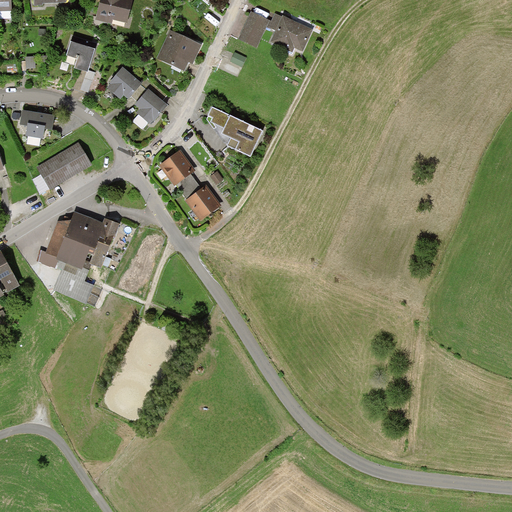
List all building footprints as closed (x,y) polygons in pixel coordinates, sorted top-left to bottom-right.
[(11,0),(0,0),(0,10),(12,10),(11,0)] [(99,0),(95,19),(111,23),(113,19),(127,23),(133,0),(99,0)] [(270,21),(251,12),(238,39),(257,48),(267,27),(270,21)] [(276,31),(282,17),(275,14),(271,21),(270,21),(267,27),(276,31)] [(313,30),(283,16),(282,17),(276,31),(270,43),(292,53),(295,48),(303,52),(313,30)] [(202,44),(170,29),(156,58),(184,71),(189,61),(193,64),(202,44)] [(95,49),(71,41),(66,56),(77,59),(74,68),(87,72),(88,72),(89,70),(95,49)] [(235,52),(230,62),(242,67),(246,57),(235,52)] [(35,56),(26,56),(26,61),(26,69),(36,68),(35,56)] [(142,83),(123,66),(109,82),(111,84),(107,88),(120,99),(124,95),(129,99),(131,96),(141,84),(142,83)] [(95,72),(89,70),(88,72),(87,72),(81,90),(88,92),(95,72)] [(147,90),(141,84),(131,96),(138,101),(147,90)] [(168,105),(149,88),(147,90),(138,101),(135,105),(140,109),(137,113),(139,114),(148,123),(151,125),(168,105)] [(263,132),(212,108),(208,116),(213,118),(211,123),(224,129),(221,135),(231,139),(227,146),(251,157),(263,132)] [(55,115),(22,109),(20,124),(27,125),(26,136),(28,136),(41,139),(43,139),(45,128),(52,130),(55,115)] [(20,113),(14,112),(14,113),(13,113),(12,117),(13,118),(13,119),(19,120),(20,113)] [(148,123),(139,114),(133,121),(142,129),(148,123)] [(40,146),(41,139),(28,136),(27,144),(40,146)] [(92,165),(79,142),(36,166),(41,174),(50,189),(50,190),(92,165)] [(181,150),(159,166),(174,186),(196,171),(181,150)] [(218,171),(210,177),(216,185),(224,180),(218,171)] [(50,189),(41,174),(33,180),(40,195),(50,189)] [(185,201),(201,222),(222,206),(206,186),(185,201)] [(103,222),(75,211),(72,220),(57,257),(56,259),(59,260),(82,270),(83,267),(89,270),(92,264),(101,268),(119,223),(104,218),(103,222)] [(57,257),(72,220),(58,221),(46,251),(45,253),(57,257)] [(0,297),(4,295),(3,294),(20,285),(1,250),(0,250),(0,297)] [(55,269),(59,260),(56,259),(57,257),(45,253),(46,251),(41,250),(39,262),(55,269)] [(59,260),(55,269),(61,271),(53,290),(86,304),(95,285),(85,281),(89,270),(83,267),(82,270),(59,260)]
